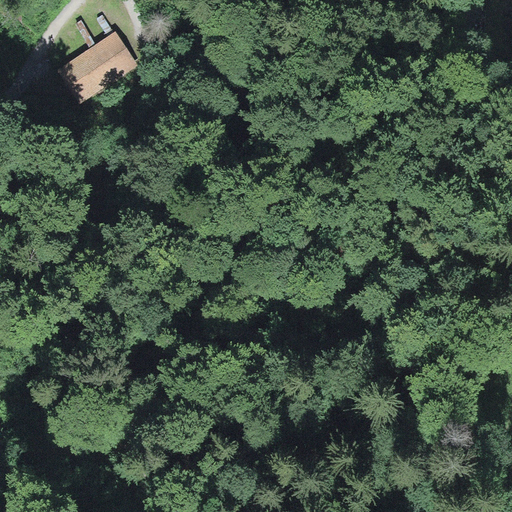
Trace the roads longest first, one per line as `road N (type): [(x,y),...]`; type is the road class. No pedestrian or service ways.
road 1 (trunk): [(428,0),(0,249)]
road 2 (track): [(0,105),(75,0)]
